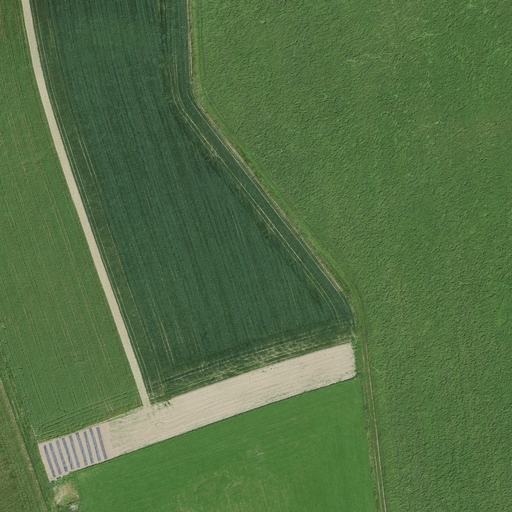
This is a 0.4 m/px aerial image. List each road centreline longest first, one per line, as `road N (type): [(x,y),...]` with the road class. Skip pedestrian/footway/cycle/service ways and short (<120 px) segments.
road 1 (track): [(385,511),(355,288),(215,104),(204,67),(202,0)]
road 2 (track): [(0,344),(52,511)]
